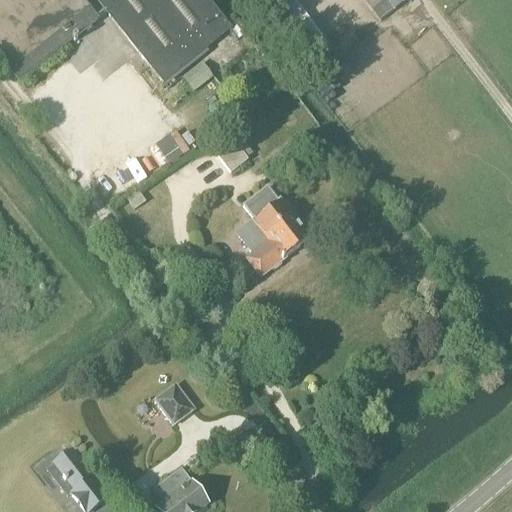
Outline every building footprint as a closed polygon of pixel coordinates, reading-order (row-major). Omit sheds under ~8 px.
[(96,22),(78,0),(0,0),(0,60),(18,83),(96,22)] [(230,31),(205,0),(94,0),(162,85),(230,31)] [(355,0),(375,26),(393,12),(409,0),(355,0)] [(227,138),(211,150),(230,174),(246,162),(227,138)] [(246,260),(259,277),(307,241),(273,196),(252,212),(261,224),(240,240),(252,256),(246,260)] [(433,282),(421,276),(412,293),(425,298),(433,282)] [(153,400),(172,426),(194,409),(175,383),(153,400)] [(90,511),(105,501),(67,452),(47,468),(48,469),(41,474),(62,501),(65,499),(75,511),(90,511)] [(154,511),(200,511),(207,507),(180,471),(154,491),(163,504),(155,511),(156,511),(154,511)]
